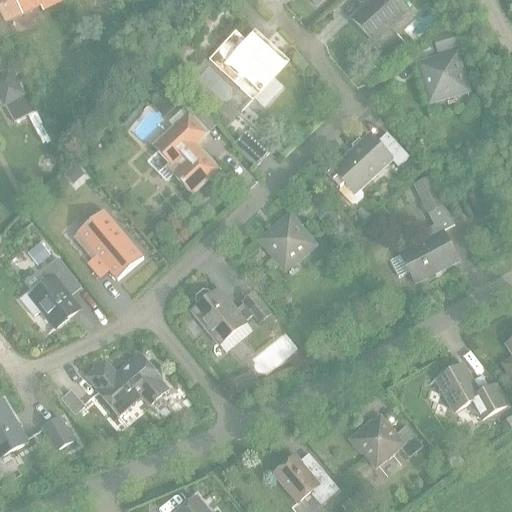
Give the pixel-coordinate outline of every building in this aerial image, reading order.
[(0,0),(0,43),(13,35),(8,21),(43,9),(38,0),(0,0)] [(352,21),(373,44),(401,18),(385,0),(368,0),(371,3),(352,21)] [(433,39),(437,55),(461,48),(457,32),(433,39)] [(251,102),(287,64),(254,34),(239,50),(228,40),(208,62),(251,102)] [(418,67),(429,104),(466,93),(455,56),(418,67)] [(0,94),(14,125),(33,116),(12,72),(0,77),(0,94)] [(208,180),(211,183),(220,176),(217,172),(194,147),(206,136),(184,112),(170,125),(174,129),(152,149),(175,173),(172,177),(190,197),(208,180)] [(232,147),(256,168),(268,155),(244,133),(232,147)] [(397,169),(408,159),(386,136),(375,145),(367,137),(330,171),(345,187),(341,190),(340,195),(350,206),(355,206),(361,200),(362,196),(359,192),(391,163),(397,169)] [(441,234),(453,228),(430,180),(414,187),(402,194),(420,228),(432,222),(434,227),(425,231),(430,240),(399,256),(400,258),(390,263),(398,278),(408,273),(414,286),(457,264),(441,234)] [(103,213),(77,235),(96,258),(87,266),(100,281),(109,273),(117,282),(143,261),(103,213)] [(261,243),(284,271),(312,248),(289,220),(261,243)] [(54,331),(79,311),(65,293),(76,284),(57,261),(38,276),(46,286),(32,297),(30,294),(23,299),(36,316),(39,313),(54,331)] [(243,306),(235,313),(217,292),(210,297),(207,293),(202,293),(195,298),(194,303),(198,308),(191,313),(219,347),(245,326),(244,324),(252,317),(258,325),(269,316),(253,296),(242,305),(243,306)] [(511,341),(506,345),(511,355),(511,358),(500,366),(511,384),(511,383),(511,341)] [(149,407),(166,393),(138,357),(115,378),(104,365),(87,380),(117,418),(141,398),(149,407)] [(478,397),(461,367),(435,381),(454,415),(471,405),(481,422),(506,408),(494,387),(478,397)] [(61,402),(74,417),(83,409),(70,394),(61,402)] [(0,403),(0,460),(27,445),(2,403),(0,403)] [(405,428),(395,437),(379,418),(363,433),(361,431),(348,442),(360,456),(361,455),(375,471),(399,451),(407,461),(422,449),(405,428)] [(42,431),(55,454),(72,444),(59,421),(42,431)] [(320,471),(311,479),(294,459),(273,477),(297,505),(309,495),(320,508),(338,493),(320,471)] [(205,511),(196,500),(180,511),(205,511)]
